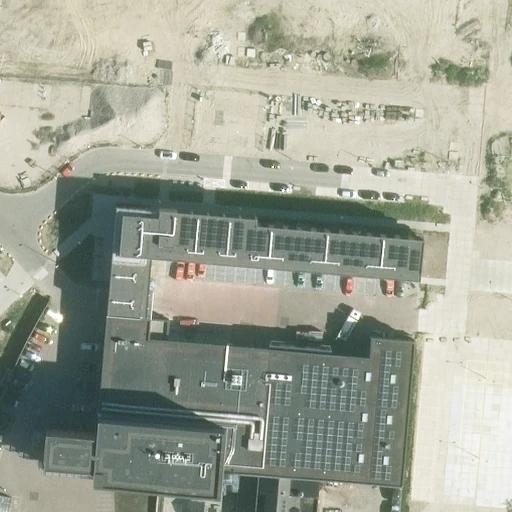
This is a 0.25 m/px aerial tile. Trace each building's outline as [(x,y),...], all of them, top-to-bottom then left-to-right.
[(444,57),(459,58),(463,10),(447,9),(444,57)] [(115,204),(108,287),(142,290),(145,255),(419,277),(423,236),(256,222),(256,216),(115,204)] [(203,289),(206,272),(196,270),(193,287),(203,289)] [(104,468),(103,475),(115,476),(115,482),(115,511),(316,511),(320,478),(370,482),(402,485),(414,340),(371,336),(369,358),(358,357),(330,354),(331,349),(269,343),(268,349),(255,348),(148,339),(150,317),(107,314),(98,417),(113,419),(111,434),(46,429),(45,432),(33,431),(32,450),(44,451),(43,456),(44,456),(43,463),(104,468)] [(230,338),(231,322),(195,320),(194,336),(230,338)] [(8,511),(11,499),(0,497),(0,511),(8,511)]
